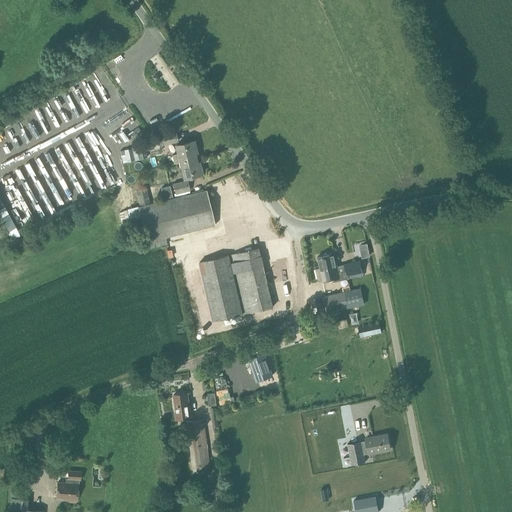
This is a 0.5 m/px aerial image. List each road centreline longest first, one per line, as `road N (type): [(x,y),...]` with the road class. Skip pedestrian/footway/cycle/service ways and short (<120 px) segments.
road 1 (unknown): [(46,511),(39,434),(58,410),(296,320),(296,224)]
road 2 (unclassified): [(127,0),(277,213),(296,224),(371,214)]
road 3 (unclassified): [(430,511),(371,214)]
road 4 (unclassified): [(371,214),(511,189)]
